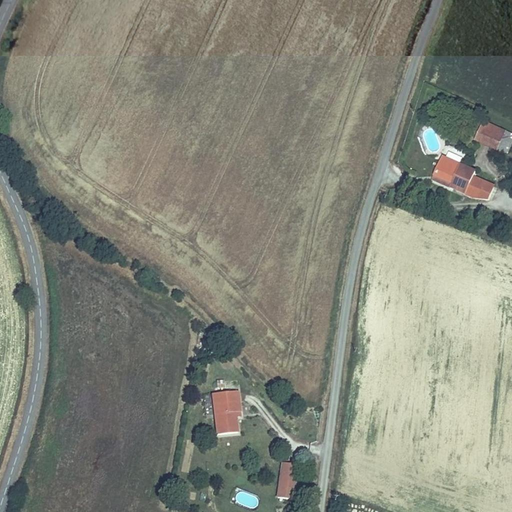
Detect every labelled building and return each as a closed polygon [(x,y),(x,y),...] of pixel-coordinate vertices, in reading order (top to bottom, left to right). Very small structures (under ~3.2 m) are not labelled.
[(502,146),(509,131),(487,121),(481,136),(502,146)] [(511,131),(509,131),(502,146),(511,150),(511,131)] [(481,169),(448,155),(440,173),(460,181),(456,186),(471,193),(481,169)] [(440,173),(438,178),(456,186),(460,181),(440,173)] [(247,387),(229,388),(231,399),(223,400),(225,429),(245,428),(243,407),(249,405),(247,387)] [(231,399),(229,388),(222,389),(223,400),(231,399)] [(205,406),(212,405),(210,396),(204,397),(205,406)] [(278,499),(294,500),(296,464),(280,463),(278,499)]
